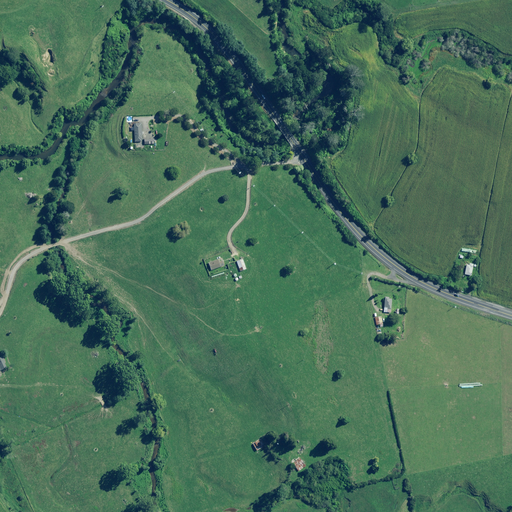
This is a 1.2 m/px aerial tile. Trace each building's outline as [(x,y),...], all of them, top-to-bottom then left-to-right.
[(134,142),(141,142),(141,140),(142,140),(141,123),(132,124),(132,128),(133,128),(134,142)] [(143,140),(144,148),(147,148),(147,144),(154,144),(153,139),(143,140)] [(223,266),(221,259),(217,261),(217,260),(207,263),(210,270),(223,266)] [(246,269),(242,259),(236,261),(239,271),(246,269)] [(473,264),(468,263),(467,265),(466,265),(464,274),(471,276),(473,264)] [(380,328),(384,327),(380,316),(373,318),(376,326),(379,325),(380,328)] [(305,466),(300,459),(297,462),(296,460),(292,463),(298,471),(305,466)]
